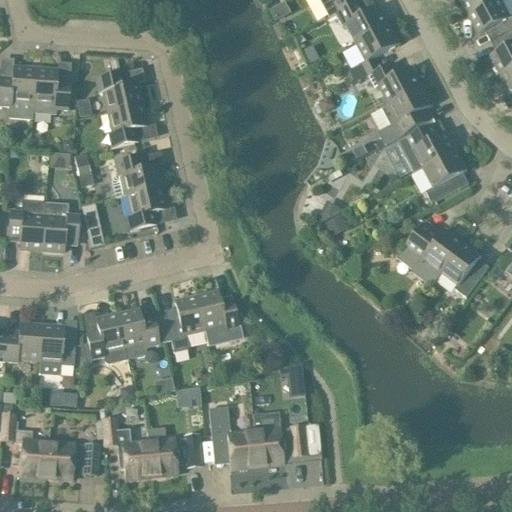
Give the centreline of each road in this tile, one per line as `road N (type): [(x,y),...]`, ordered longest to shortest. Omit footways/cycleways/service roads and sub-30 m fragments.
road 1 (residential): [(0,289),(60,293),(207,258),(168,68),(156,49),(26,36),(11,0)]
road 2 (residential): [(303,511),(511,491)]
road 3 (residential): [(511,150),(469,112),(406,0)]
